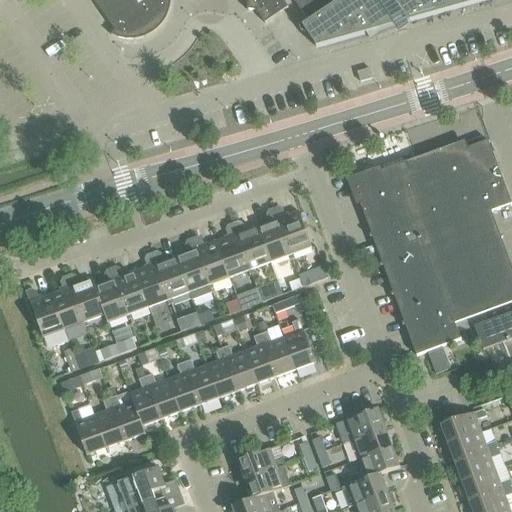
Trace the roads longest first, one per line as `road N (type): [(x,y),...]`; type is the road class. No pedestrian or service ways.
road 1 (tertiary): [(300,136),(0,227)]
road 2 (residential): [(36,271),(314,175)]
road 3 (residential): [(201,511),(176,445),(382,370)]
road 4 (tertiary): [(511,70),(300,136)]
road 5 (residential): [(382,370),(314,175)]
road 6 (residential): [(417,511),(419,467),(382,370)]
